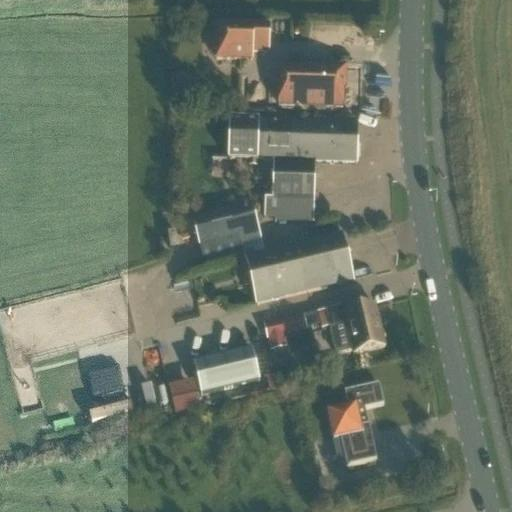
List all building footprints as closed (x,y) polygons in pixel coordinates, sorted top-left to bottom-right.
[(251,55),(267,55),(268,27),(245,26),(245,27),(216,27),(215,62),(251,63),(251,55)] [(267,82),(266,107),(358,110),(359,70),(279,67),(279,82),(267,82)] [(172,82),(171,104),(193,105),(193,91),(186,82),(172,82)] [(229,121),(228,160),(257,161),(257,162),(273,162),(271,201),(275,201),(274,221),(274,223),(312,224),(313,204),(315,164),(356,166),(358,126),(229,121)] [(178,230),(225,231),(228,128),(181,126),(178,230)] [(307,233),(310,244),(244,260),(255,307),(353,283),(342,237),(338,237),(336,226),(307,233)] [(346,315),(344,308),(325,313),(335,357),(352,353),(353,357),(384,349),(374,308),(346,315)] [(317,314),(303,318),(306,330),(320,326),(320,330),(328,328),(324,313),(317,314)] [(303,318),(263,327),(269,353),(286,349),(283,337),(306,332),(306,330),(303,318)] [(251,351),(192,366),(199,397),(258,383),(251,351)] [(357,413),(383,407),(378,387),(344,395),(347,409),(326,413),(333,443),(340,442),(346,470),(376,463),(368,428),(361,429),(357,413)]
